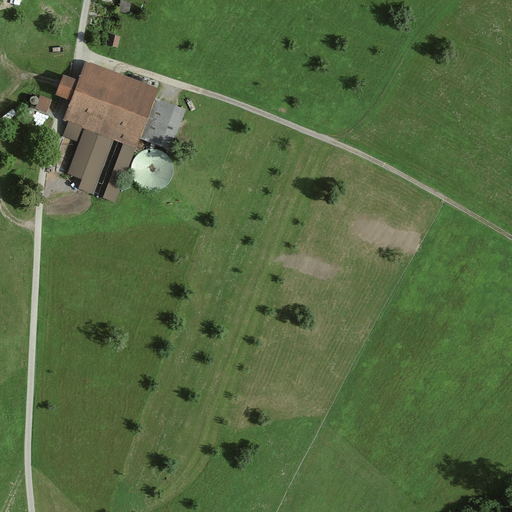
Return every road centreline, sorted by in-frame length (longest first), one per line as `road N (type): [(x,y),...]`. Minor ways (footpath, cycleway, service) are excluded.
road 1 (track): [(32,511),(39,193),(81,50),(86,0)]
road 2 (track): [(81,50),(336,142),(511,236)]
